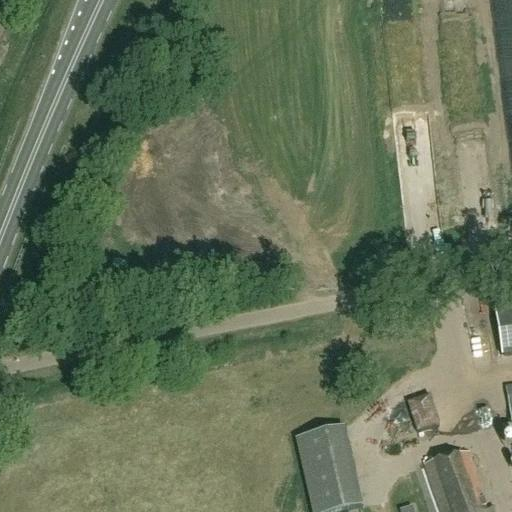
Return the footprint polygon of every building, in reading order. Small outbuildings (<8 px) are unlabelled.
[(481,100),(459,104),(466,134),(487,130),(481,100)] [(432,110),(403,112),(405,142),(418,142),(418,140),(433,139),(432,110)] [(433,220),(416,220),(417,236),(433,235),(433,220)] [(511,294),(491,298),(500,358),(511,355),(511,294)] [(428,399),(407,405),(416,434),(438,427),(428,399)] [(344,429),(294,440),(310,511),(348,511),(362,509),(344,429)] [(438,511),(493,511),(489,511),(487,511),(469,454),(424,469),(438,511)]
